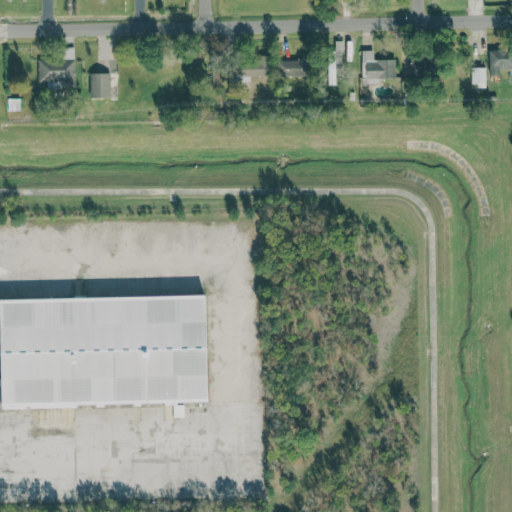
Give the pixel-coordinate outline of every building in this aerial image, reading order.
[(511,67),(511,49),(488,51),(489,75),(499,75),(499,68),(511,67)] [(394,59),(373,60),(373,50),(361,50),(362,84),(379,83),(379,78),(395,78),(394,59)] [(249,76),(269,76),(269,58),(232,59),(233,81),(249,81),(249,76)] [(74,59),(37,60),(38,82),(60,81),(60,88),(75,88),(74,59)] [(308,76),(308,59),(277,60),(278,77),(308,76)] [(484,67),(471,67),(471,86),(485,86),(484,67)] [(109,73),(89,73),(90,98),(110,97),(109,73)] [(0,298),(205,295),(207,403),(177,403),(177,404),(184,404),(184,417),(171,418),(171,405),(163,405),(163,402),(139,403),(139,405),(133,405),(133,403),(103,404),(103,406),(95,406),(95,404),(75,404),(76,407),(28,408),(28,405),(24,405),(24,408),(1,408),(1,406),(0,406),(0,298)]
